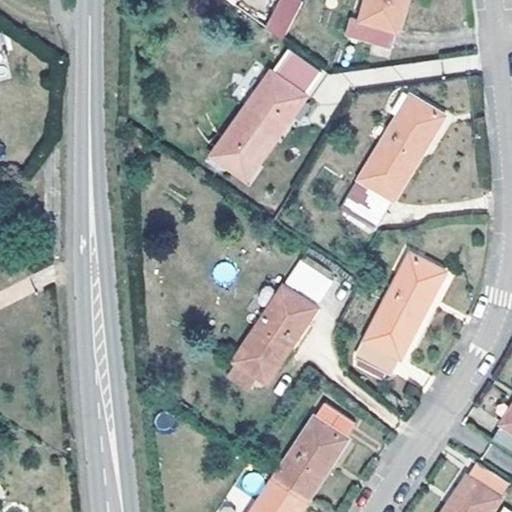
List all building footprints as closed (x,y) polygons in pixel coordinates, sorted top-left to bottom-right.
[(277,0),(264,30),(285,39),(301,0),(277,0)] [(348,34),(394,47),(408,0),(367,0),(361,20),(352,16),(348,34)] [(325,68),(292,44),(215,154),(248,177),(293,114),(287,110),(301,91),(306,95),(325,68)] [(343,208),(376,229),(446,114),(406,90),(393,111),(400,116),(343,208)] [(287,110),(293,114),(306,95),(301,91),(287,110)] [(411,252),(403,270),(410,273),(419,256),(411,252)] [(392,373),(447,269),(419,256),(410,273),(403,270),(359,356),(392,373)] [(314,305),(333,278),(304,258),(236,361),(269,380),(318,307),(314,305)] [(231,282),(235,266),(217,262),(213,278),(231,282)] [(361,280),(353,275),(347,283),(356,289),(361,280)] [(357,421),(327,401),(317,416),(322,420),(311,437),(305,433),(274,478),(308,500),(349,438),(348,437),(357,421)] [(511,409),(493,437),(511,449),(511,409)] [(317,416),(305,433),(311,437),(322,420),(317,416)] [(496,492),(501,497),(511,481),(479,460),(444,511),(490,511),(485,508),(496,492)] [(299,511),(308,500),(274,478),(252,511),(299,511)] [(485,508),(490,511),(501,497),(496,492),(485,508)]
